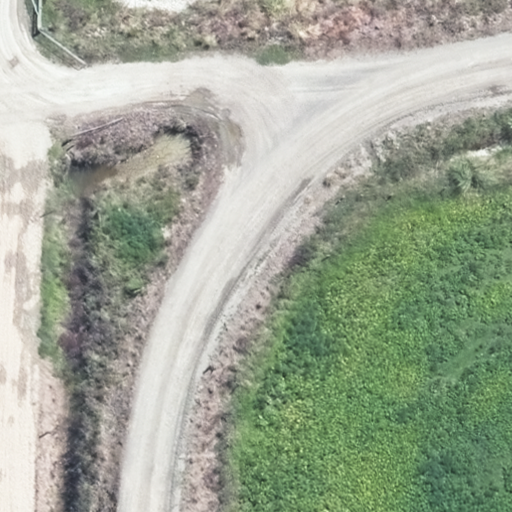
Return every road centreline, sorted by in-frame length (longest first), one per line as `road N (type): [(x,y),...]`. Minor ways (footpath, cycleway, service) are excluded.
road 1 (track): [(511,66),(339,83),(0,79)]
road 2 (track): [(339,83),(143,511)]
road 3 (track): [(7,511),(24,79)]
